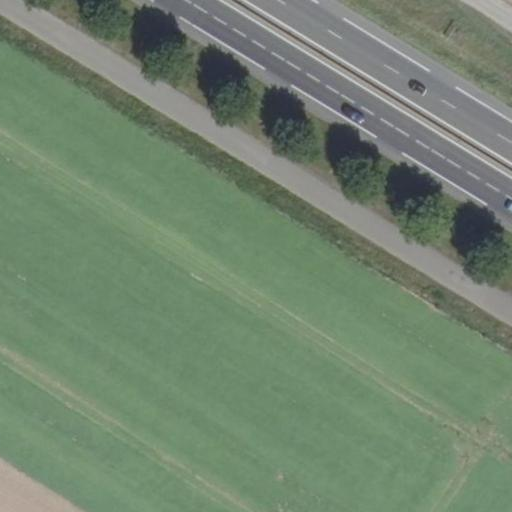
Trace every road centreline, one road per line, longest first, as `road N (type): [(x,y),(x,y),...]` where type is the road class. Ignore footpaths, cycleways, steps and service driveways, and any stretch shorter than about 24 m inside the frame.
road 1 (unclassified): [(0,0),(511,316)]
road 2 (trunk): [(185,0),(511,198)]
road 3 (trunk): [(511,141),(279,0)]
